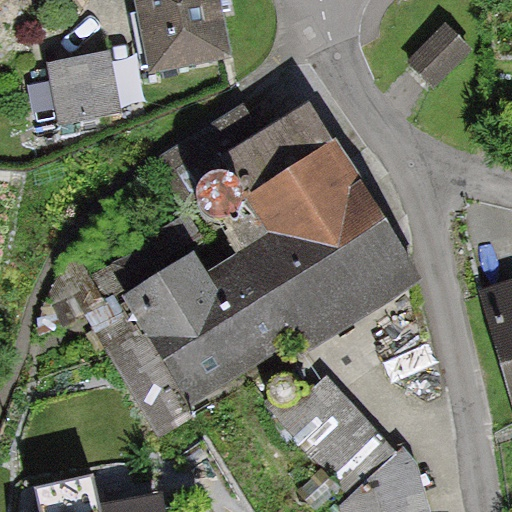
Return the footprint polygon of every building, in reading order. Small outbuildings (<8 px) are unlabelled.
[(221,0),(134,0),(150,81),(234,65),(221,0)] [(447,26),(408,64),(435,92),(474,53),(447,26)] [(124,120),(112,56),(48,69),(60,132),(124,120)] [(304,359),(419,289),(310,111),(264,139),(220,165),(228,178),(266,239),(209,274),(197,254),(120,301),(130,317),(99,336),(162,438),(193,420),(188,412),(296,346),(304,359)] [(220,165),(264,139),(247,112),(160,166),(184,205),(228,178),(220,165)] [(157,251),(104,271),(111,291),(165,271),(157,251)] [(511,285),(482,294),(511,401),(511,285)] [(329,381),(280,426),(352,501),(400,456),(329,381)] [(400,456),(352,501),(341,509),(341,511),(431,511),(420,468),(406,452),(400,456)] [(99,511),(165,511),(163,500),(99,511)]
